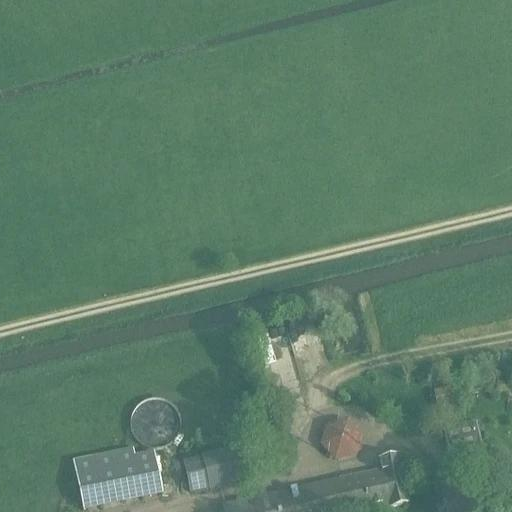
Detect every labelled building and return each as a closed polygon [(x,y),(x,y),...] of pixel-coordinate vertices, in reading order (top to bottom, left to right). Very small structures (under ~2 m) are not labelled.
[(436,409),(462,404),(459,387),(432,392),(436,409)] [(347,420),(326,426),(320,446),(334,463),(356,458),(363,437),(347,420)] [(453,480),(486,473),(477,427),(443,433),(453,480)] [(210,492),(248,483),(240,450),(203,458),(204,461),(185,465),(192,495),(210,490),(210,492)] [(82,511),(88,511),(162,497),(154,454),(134,458),(132,451),(72,463),(82,511)] [(380,472),(222,509),(222,511),(390,511),(407,508),(396,460),(379,464),(380,472)]
